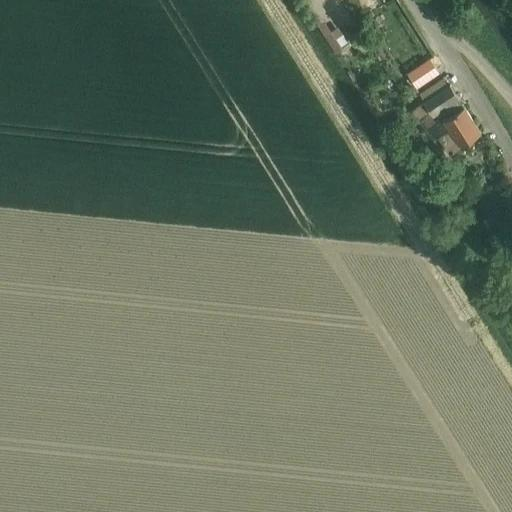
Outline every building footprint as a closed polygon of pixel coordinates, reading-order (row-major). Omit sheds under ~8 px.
[(341,31),(327,40),(335,51),(349,43),(341,31)] [(408,73),(417,86),(438,72),(429,59),(408,73)] [(442,77),(418,93),(423,101),(437,92),(447,85),(442,77)] [(463,145),(481,132),(450,84),(447,85),(437,92),(423,101),(433,115),(437,112),(449,130),(438,137),(450,154),(463,146),(463,145)] [(508,286),(511,283),(511,271),(509,267),(500,273),(508,286)]
